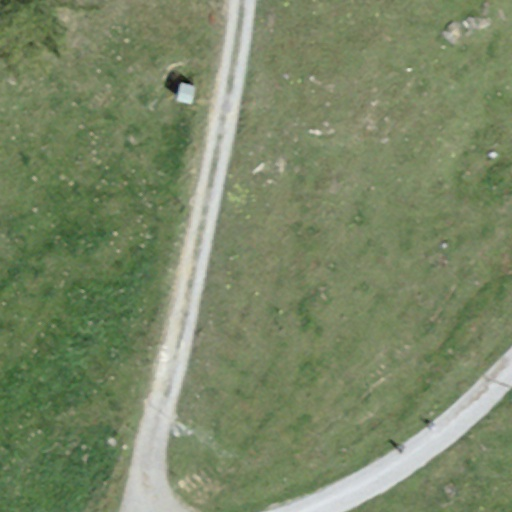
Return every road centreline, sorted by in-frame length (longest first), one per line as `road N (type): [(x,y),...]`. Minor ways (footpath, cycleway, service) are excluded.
road 1 (track): [(148,511),(254,0)]
road 2 (unclassified): [(320,511),(435,445),(511,365)]
